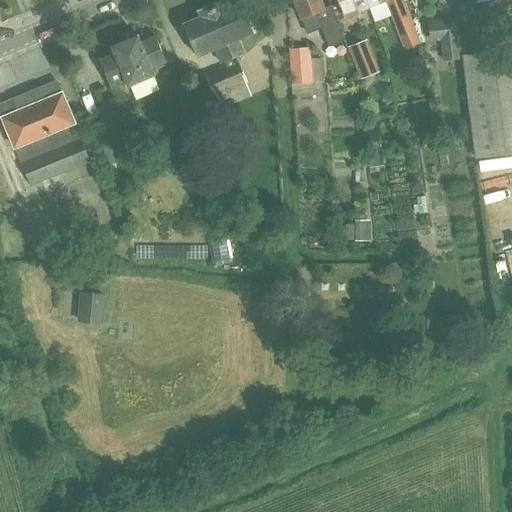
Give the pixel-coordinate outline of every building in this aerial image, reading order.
[(216,49),(221,63),(225,61),(227,66),(207,75),(215,94),(246,81),(238,61),(234,63),(232,58),(244,53),(239,39),(256,32),(242,0),(237,0),(226,5),(225,4),(223,1),(224,0),(223,0),(218,0),(217,1),(216,0),(214,0),(214,2),(205,6),(205,4),(202,5),(202,7),(200,8),(199,7),(196,9),(197,9),(200,15),(199,15),(200,16),(186,22),(186,21),(183,22),(198,57),(216,49)] [(321,30),(339,22),(332,5),(324,8),(320,0),(294,0),(302,18),(315,13),(321,30)] [(371,7),(368,0),(338,0),(339,3),(340,2),(346,17),(371,7)] [(405,49),(421,43),(410,15),(393,21),(405,49)] [(329,53),(348,45),(342,30),(323,38),(329,53)] [(152,68),(167,61),(155,35),(141,41),(138,35),(111,46),(114,53),(100,59),(111,85),(126,79),(129,86),(155,74),(152,68)] [(460,35),(442,37),(444,58),(462,56),(460,35)] [(361,80),(374,75),(361,43),(349,48),(361,80)] [(511,47),(464,54),(476,155),(511,150),(511,47)] [(312,82),(310,49),(290,50),(292,84),(312,82)] [(0,104),(0,111),(3,118),(2,118),(15,147),(21,162),(31,185),(90,160),(80,137),(80,138),(73,123),(74,122),(61,93),(56,81),(8,101),(0,104)] [(104,295),(82,293),(80,321),(101,322),(104,295)] [(446,338),(453,337),(453,324),(432,326),(428,339),(446,338)]
